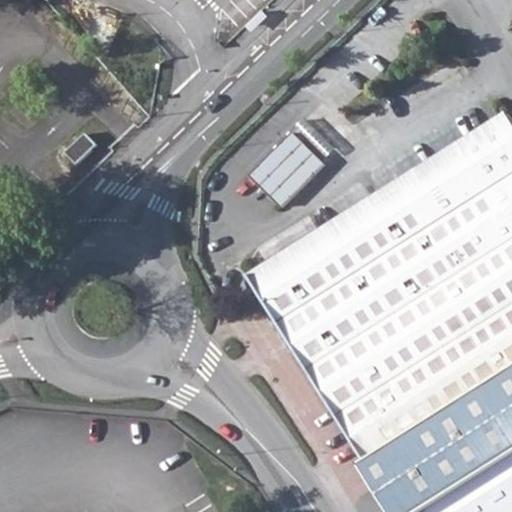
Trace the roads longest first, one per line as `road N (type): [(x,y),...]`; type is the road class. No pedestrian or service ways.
road 1 (tertiary): [(129,248),(144,204),(181,150),(336,0)]
road 2 (tertiary): [(160,347),(223,392),(308,511)]
road 3 (tertiary): [(41,327),(65,363),(92,375),(134,370),(160,347)]
road 4 (tertiary): [(129,248),(89,246),(57,264),(42,289),(41,327)]
